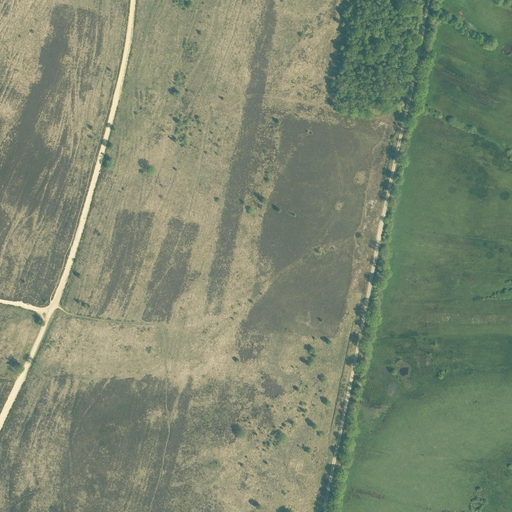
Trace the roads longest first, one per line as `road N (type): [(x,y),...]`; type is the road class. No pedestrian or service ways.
road 1 (track): [(428,0),(323,511)]
road 2 (track): [(49,313),(115,102),(132,0)]
road 3 (track): [(0,423),(49,313)]
